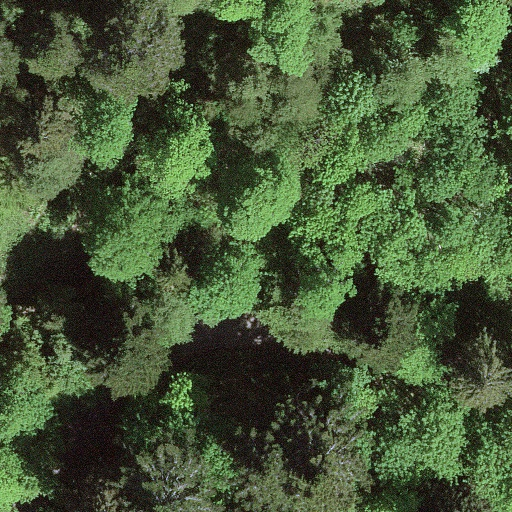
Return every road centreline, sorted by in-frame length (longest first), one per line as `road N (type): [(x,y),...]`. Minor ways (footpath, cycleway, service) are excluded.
road 1 (unclassified): [(21,511),(131,365),(178,332),(244,326),(511,377)]
road 2 (track): [(0,276),(64,165),(143,69),(223,0)]
